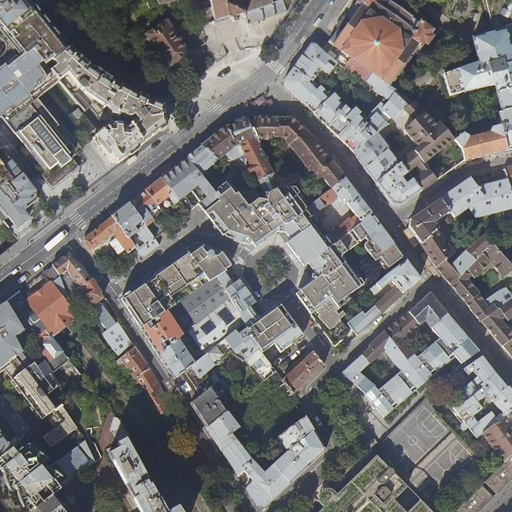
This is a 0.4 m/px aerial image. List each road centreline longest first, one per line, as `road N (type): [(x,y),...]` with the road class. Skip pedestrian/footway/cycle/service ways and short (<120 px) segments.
road 1 (tertiary): [(65,229),(263,76),(322,0)]
road 2 (residential): [(278,288),(336,365),(310,390),(340,449),(269,511)]
road 3 (residential): [(109,293),(247,511)]
road 4 (residential): [(109,293),(194,239),(252,261)]
